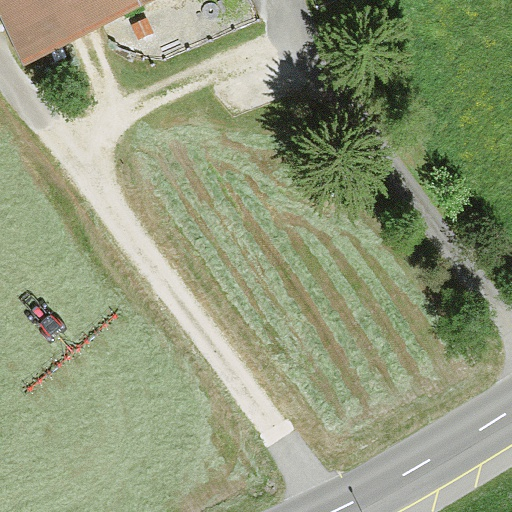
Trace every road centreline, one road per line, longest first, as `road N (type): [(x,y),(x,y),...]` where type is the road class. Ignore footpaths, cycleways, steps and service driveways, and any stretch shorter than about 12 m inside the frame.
road 1 (track): [(320,511),(72,144),(0,66)]
road 2 (track): [(511,319),(290,19)]
road 3 (tertiary): [(511,415),(335,511)]
